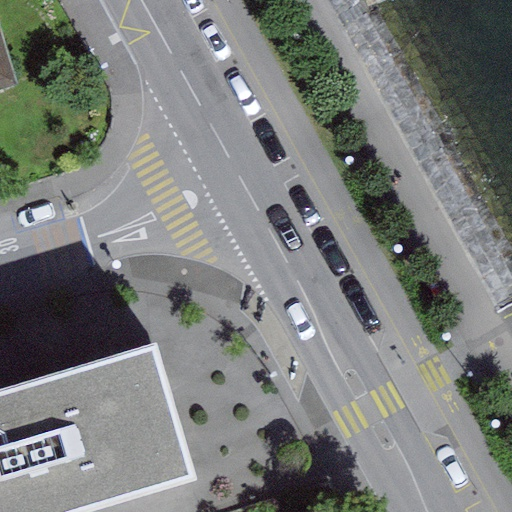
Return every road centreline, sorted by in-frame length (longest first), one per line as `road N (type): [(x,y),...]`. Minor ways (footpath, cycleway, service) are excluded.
road 1 (residential): [(237,173),(423,511)]
road 2 (residential): [(0,263),(169,208),(237,173)]
road 3 (residential): [(140,0),(237,173)]
